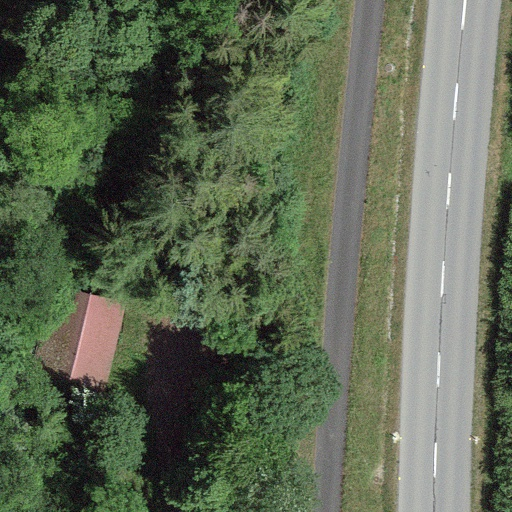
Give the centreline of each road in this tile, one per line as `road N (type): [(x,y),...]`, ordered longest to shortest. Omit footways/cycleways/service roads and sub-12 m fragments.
road 1 (track): [(369,0),(328,511)]
road 2 (primary): [(467,0),(434,511)]
